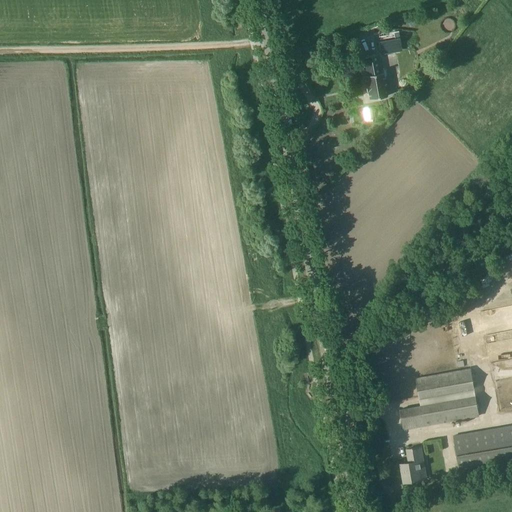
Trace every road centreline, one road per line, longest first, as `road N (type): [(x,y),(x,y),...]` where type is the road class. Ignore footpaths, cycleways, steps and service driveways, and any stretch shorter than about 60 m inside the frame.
road 1 (tertiary): [(350,511),(289,46),(276,0)]
road 2 (track): [(0,52),(289,46)]
